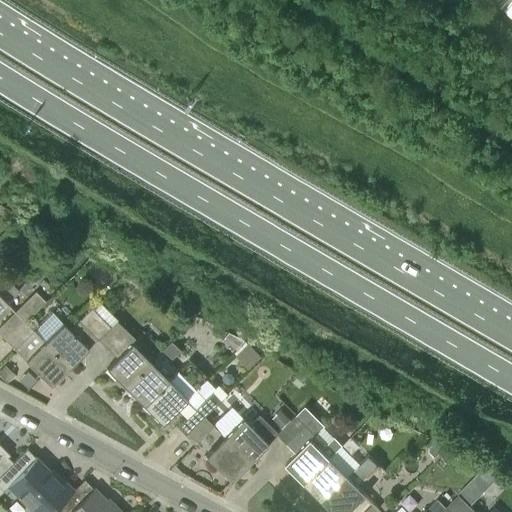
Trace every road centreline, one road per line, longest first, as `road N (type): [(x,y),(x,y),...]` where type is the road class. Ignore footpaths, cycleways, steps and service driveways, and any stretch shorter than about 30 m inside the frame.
road 1 (trunk): [(0,77),(511,380)]
road 2 (trunk): [(511,336),(0,35)]
road 3 (unclassified): [(211,511),(0,398)]
